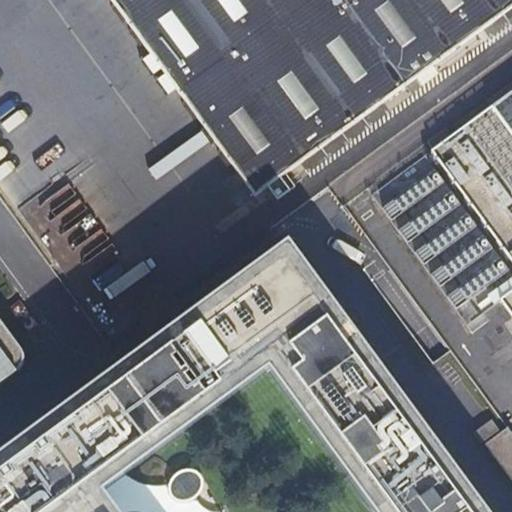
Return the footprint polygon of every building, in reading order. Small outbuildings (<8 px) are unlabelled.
[(511,0),(111,0),(255,196),(511,4),(511,0)] [(511,91),(433,151),(511,259),(511,291),(501,300),(511,315),(511,91)] [(436,170),(384,208),(392,220),(444,181),(436,170)] [(452,192),(400,230),(408,242),(460,204),(452,192)] [(468,214),(416,252),(425,264),(477,226),(468,214)] [(484,236),(432,274),(441,286),(493,248),(484,236)] [(0,511),(120,511),(105,492),(271,369),(370,506),(374,511),(485,511),(287,245),(0,457),(0,511)] [(500,258),(448,297),(457,308),(509,270),(500,258)] [(0,383),(22,368),(25,362),(25,355),(21,348),(0,319),(0,383)]
